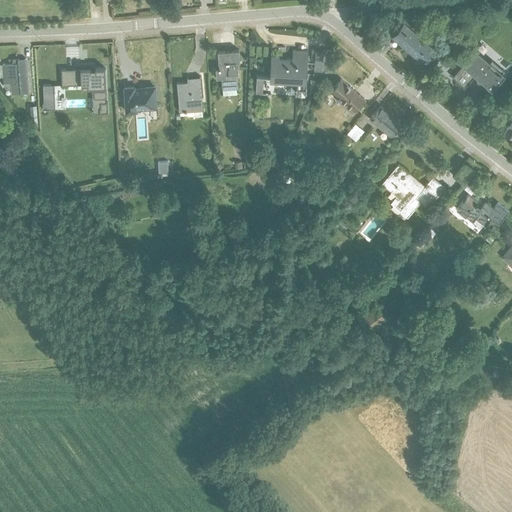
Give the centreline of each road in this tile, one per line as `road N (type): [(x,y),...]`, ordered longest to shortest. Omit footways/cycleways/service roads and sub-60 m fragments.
road 1 (tertiary): [(0,33),(323,15)]
road 2 (tertiary): [(323,15),(511,171)]
road 3 (unclassified): [(467,0),(323,15)]
